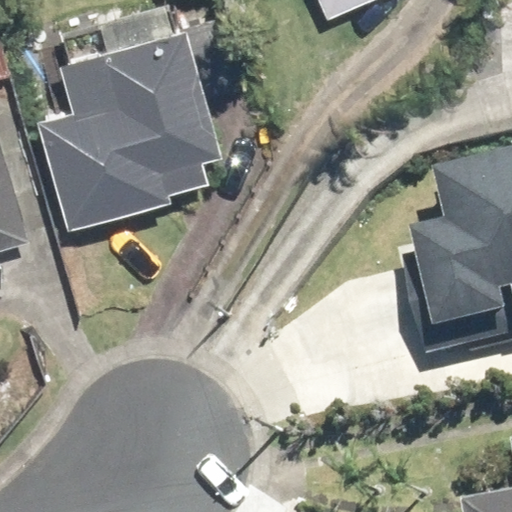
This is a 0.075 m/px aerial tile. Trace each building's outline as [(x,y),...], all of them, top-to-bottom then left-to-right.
[(0,12),(0,57),(12,54),(0,12)] [(174,22),(52,57),(63,94),(29,103),(59,209),(199,169),(183,115),(200,110),(174,22)] [(415,246),(440,343),(511,324),(511,149),(459,163),(473,216),(428,228),(432,242),(415,246)] [(0,239),(26,231),(0,151),(0,239)] [(511,511),(511,448),(511,449),(511,450),(511,495),(470,502),(471,511),(511,511)]
